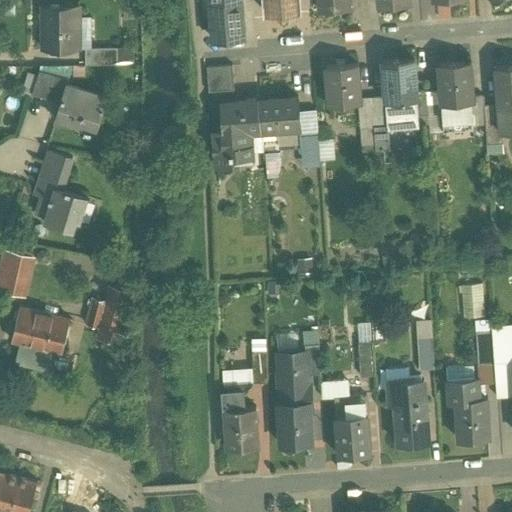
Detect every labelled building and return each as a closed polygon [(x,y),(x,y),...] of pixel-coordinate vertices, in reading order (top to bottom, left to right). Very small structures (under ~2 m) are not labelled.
[(242,0),(216,0),(210,0),(214,40),(245,37),(242,0)] [(266,0),(268,15),(300,12),(298,0),(266,0)] [(319,0),(320,10),(352,7),(351,0),(319,0)] [(79,6),(43,6),(43,30),(42,30),(42,46),(43,46),(43,51),(80,50),(79,6)] [(118,49),(86,49),(86,66),(118,66),(118,49)] [(415,59),(383,61),(385,97),(386,101),(417,99),(418,99),(415,59)] [(471,62),(439,65),(442,104),(471,102),(475,102),(474,97),(471,62)] [(358,64),(326,66),(329,106),(358,103),(361,103),(361,99),(358,64)] [(233,65),(207,67),(209,93),(235,91),(233,65)] [(511,66),(496,68),(499,107),(511,106),(511,66)] [(54,76),(40,72),(32,95),(47,100),(48,97),(54,76)] [(107,98),(68,86),(69,81),(54,76),(48,97),(62,101),(58,112),(99,124),(107,98)] [(484,96),(474,97),(475,102),(471,102),(473,126),(486,125),(485,108),(484,96)] [(298,97),(260,100),(262,132),(301,129),(298,97)] [(385,97),(372,98),(374,128),(388,127),(386,101),(385,97)] [(372,98),(361,99),(361,103),(358,103),(360,129),(374,128),(372,98)] [(417,99),(386,101),(388,127),(389,127),(418,124),(419,127),(417,99)] [(260,100),(222,103),(223,122),(225,146),(232,145),(232,152),(230,152),(231,157),(232,157),(232,158),(252,157),(250,133),(262,132),(260,100)] [(471,102),(442,104),(444,132),(446,132),(445,125),(472,123),(472,129),(474,129),(473,126),(471,102)] [(511,106),(499,107),(501,133),(503,132),(502,127),(511,126),(511,106)] [(499,107),(485,108),(486,125),(487,146),(503,144),(503,132),(501,133),(499,107)] [(388,127),(374,128),(375,145),(376,152),(390,151),(389,127),(388,127)] [(374,128),(360,129),(362,146),(375,145),(374,128)] [(281,151),(280,134),(261,135),(261,140),(266,139),(266,152),(281,151)] [(73,159),(50,151),(46,164),(52,166),(69,172),(73,159)] [(269,178),(283,177),(281,152),(267,153),(269,178)] [(69,172),(52,166),(37,215),(48,218),(46,223),(72,232),(84,197),(63,190),(69,172)] [(13,253),(4,292),(3,292),(3,293),(24,298),(24,297),(23,297),(32,258),(13,253)] [(462,284),(464,318),(486,316),(484,283),(462,284)] [(130,292),(111,287),(107,302),(100,328),(98,338),(117,343),(130,292)] [(107,302),(93,298),(86,325),(100,328),(107,302)] [(70,319),(21,307),(12,341),(21,344),(16,363),(49,371),(53,352),(62,354),(70,319)] [(511,325),(493,327),(493,332),(495,364),(498,397),(511,396),(511,325)] [(493,332),(477,333),(479,365),(495,364),(493,332)] [(254,338),(255,350),(269,349),(268,337),(254,338)] [(433,337),(417,338),(420,370),(435,369),(433,337)] [(373,343),(358,344),(361,376),(376,375),(373,343)] [(320,344),(305,345),(306,352),(307,352),(309,375),(321,374),(320,344)] [(299,349),(285,350),(283,353),(279,354),(280,371),(278,373),(279,387),(281,389),(282,404),(311,402),(309,375),(307,352),(306,352),(302,352),(299,349)] [(267,351),(252,351),(253,369),(253,383),(268,383),(267,351)] [(474,366),(447,368),(448,380),(475,378),(474,366)] [(253,369),(223,371),(225,392),(239,391),(244,394),(253,383),(253,369)] [(475,378),(448,380),(450,402),(456,401),(458,440),(490,437),(488,397),(481,398),(480,378),(475,378)] [(424,380),(388,383),(390,405),(395,405),(398,444),(430,442),(427,402),(426,402),(424,380)] [(225,392),(224,392),(225,409),(245,408),(244,394),(239,391),(225,392)] [(367,395),(335,397),(336,417),(368,415),(367,395)] [(282,404),(279,404),(281,445),(294,444),(298,448),(309,447),(313,442),(311,403),(311,402),(282,404)] [(225,409),(228,448),(260,446),(257,407),(245,408),(225,409)] [(368,415),(336,417),(339,456),(371,454),(368,415)] [(29,511),(38,481),(4,472),(0,489),(0,510),(6,511),(29,511)]
